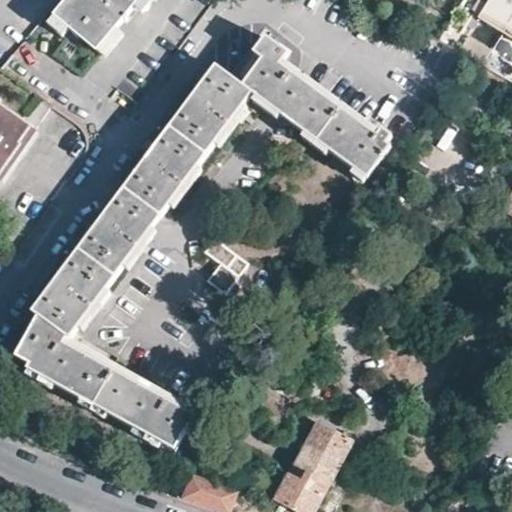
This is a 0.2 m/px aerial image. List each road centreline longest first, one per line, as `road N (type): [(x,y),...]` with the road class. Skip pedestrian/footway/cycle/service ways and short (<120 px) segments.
road 1 (unknown): [(129,141),(0,32)]
road 2 (residential): [(134,511),(0,451)]
